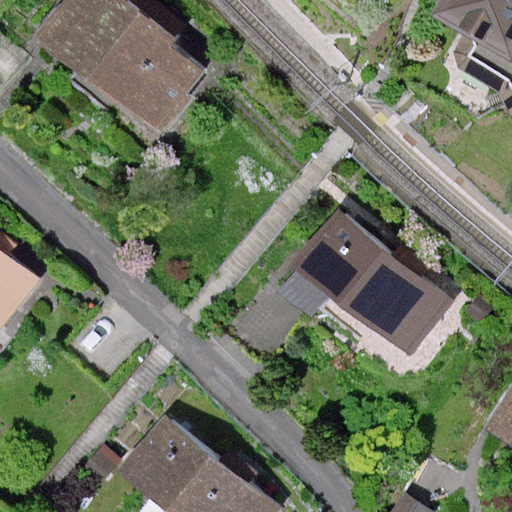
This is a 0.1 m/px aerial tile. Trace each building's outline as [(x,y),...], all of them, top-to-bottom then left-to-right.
[(149,0),(88,0),(58,42),(180,130),(225,68),(193,45),(199,36),(149,0)] [(511,0),(467,0),(458,18),(490,34),(495,46),(486,56),(511,70),(511,0)] [(311,269),(426,355),(469,298),(355,212),(311,269)] [(0,329),(8,336),(52,275),(0,233),(0,329)] [(138,472),(192,511),(300,511),(304,506),(179,415),(138,472)] [(511,416),(502,434),(511,439),(511,416)]
